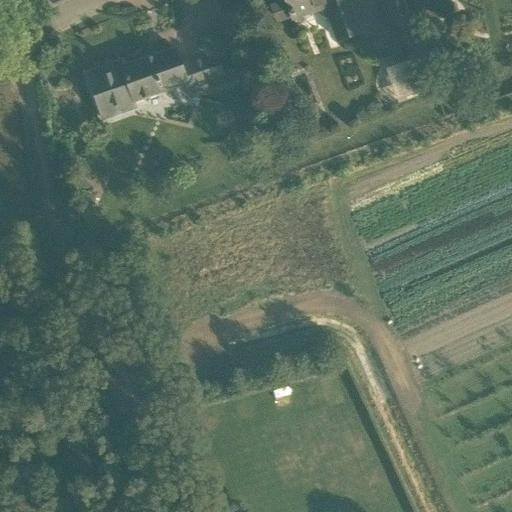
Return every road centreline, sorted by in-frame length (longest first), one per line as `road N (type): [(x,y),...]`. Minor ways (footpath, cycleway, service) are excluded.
road 1 (track): [(13,53),(136,458),(137,472),(61,511)]
road 2 (residential): [(0,59),(123,0)]
